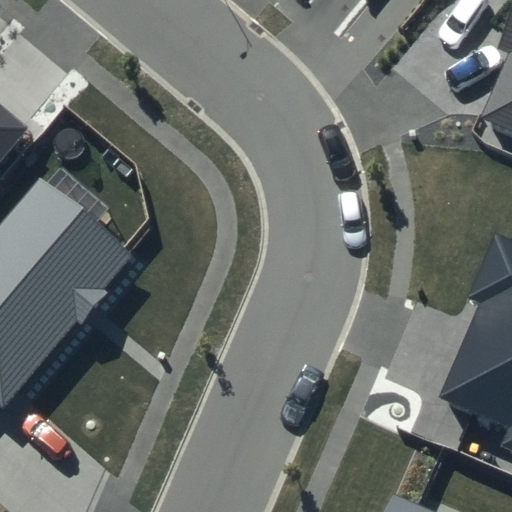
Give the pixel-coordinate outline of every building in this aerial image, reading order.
[(511,12),(497,49),(509,54),(482,117),(511,129),(511,12)] [(0,157),(27,127),(0,103),(0,157)] [(132,255),(38,176),(0,221),(0,405),(3,408),(132,255)] [(511,243),(493,235),(467,297),(479,302),(437,400),(510,431),(502,449),(511,453),(511,243)] [(437,511),(394,493),(385,511),(437,511)]
